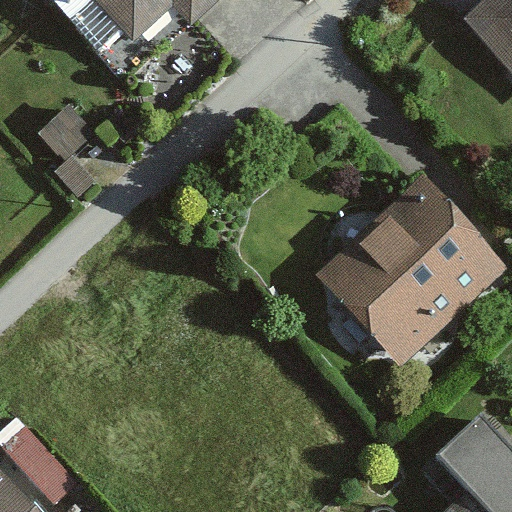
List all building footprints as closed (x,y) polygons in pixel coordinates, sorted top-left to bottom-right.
[(235,0),(96,0),(139,45),(176,10),(199,34),(235,0)] [(511,0),(498,0),(469,27),(511,70),(511,0)] [(317,284),(401,378),(510,281),(426,187),(317,284)] [(448,471),(474,499),(460,511),(511,511),(511,455),(489,431),(448,471)] [(0,511),(21,511),(0,490),(0,511)]
